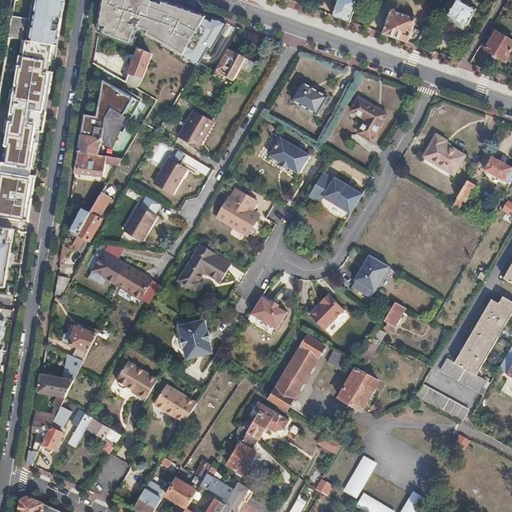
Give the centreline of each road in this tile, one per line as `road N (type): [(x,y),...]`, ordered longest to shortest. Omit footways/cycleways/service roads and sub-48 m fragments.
road 1 (residential): [(85,0),(5,471)]
road 2 (residential): [(436,75),(340,249),(323,267),(298,269),(267,254)]
road 3 (residential): [(302,28),(198,217)]
road 4 (unknown): [(511,250),(436,376),(469,404)]
road 5 (tertiary): [(436,75),(302,28)]
